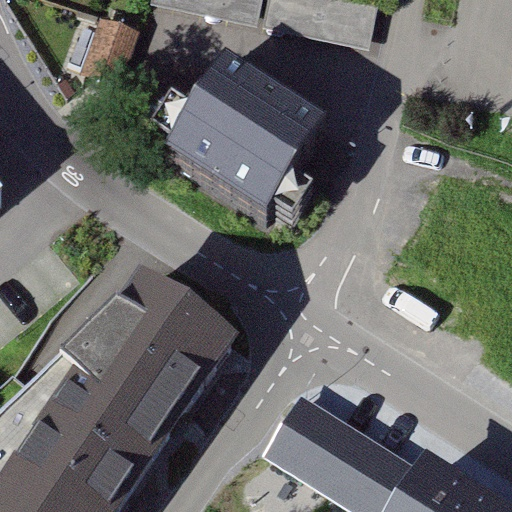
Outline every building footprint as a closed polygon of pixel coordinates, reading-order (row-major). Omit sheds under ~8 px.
[(159,0),(160,8),(207,9),(207,0),(159,0)] [(234,65),(168,158),(265,225),(330,133),(234,65)] [(0,511),(127,511),(234,365),(139,297),(0,489),(0,511)] [(0,315),(0,340),(12,326),(0,315)] [(278,460),(361,511),(396,511),(420,476),(310,409),(278,460)] [(511,511),(430,460),(420,476),(396,511),(511,511)]
